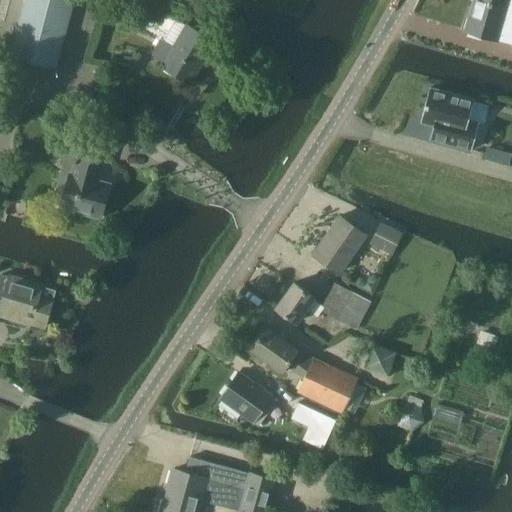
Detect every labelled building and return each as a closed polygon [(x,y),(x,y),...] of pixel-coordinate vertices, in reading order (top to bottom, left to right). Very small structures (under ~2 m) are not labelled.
[(24,0),(9,55),(56,67),(73,0),(24,0)] [(473,0),(465,31),(497,39),(507,0),(473,0)] [(175,18),(161,41),(153,54),(164,60),(161,66),(189,83),(213,41),(186,25),(191,17),(170,4),(165,12),(175,18)] [(429,87),(420,121),(434,125),(433,127),(437,128),(434,139),(471,149),(478,123),(468,120),(474,100),(429,87)] [(93,139),(72,133),(66,156),(65,156),(52,202),(62,205),(61,207),(100,218),(110,183),(98,180),(103,163),(88,159),(93,139)] [(340,216),(313,255),(339,272),(365,234),(340,216)] [(392,254),(403,233),(381,223),(370,244),(392,254)] [(0,314),(44,327),(52,299),(38,295),(41,286),(1,274),(0,276),(0,296),(3,297),(0,309),(0,314)] [(367,278),(362,287),(371,292),(376,282),(367,278)] [(295,322),(305,309),(316,317),(319,311),(354,329),(369,301),(334,282),(321,305),(312,298),(313,297),(293,283),(275,308),(295,322)] [(282,371),(287,364),(304,377),(297,392),(341,413),(357,378),(313,357),(311,362),(296,351),(298,349),(266,327),(250,349),(282,371)] [(371,344),(363,369),(388,378),(397,353),(371,344)] [(239,372),(221,398),(254,422),(272,396),(239,372)] [(407,401),(396,410),(397,426),(412,431),(424,422),(421,406),(407,401)] [(329,417),(297,403),(290,418),(322,432),(329,417)] [(438,404),(434,416),(460,424),(463,412),(438,404)] [(173,469),(161,511),(198,511),(203,497),(242,507),(241,511),(245,511),(265,511),(274,478),(251,472),(251,473),(190,457),(186,473),(173,469)]
